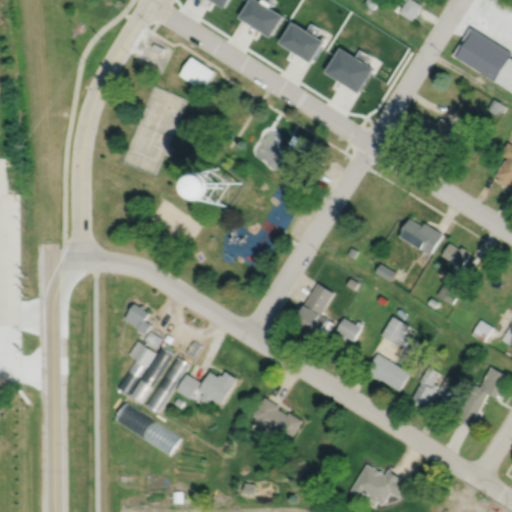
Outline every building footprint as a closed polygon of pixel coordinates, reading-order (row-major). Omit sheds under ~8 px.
[(209,0),(224,9),(229,0),(209,0)] [(256,0),(250,0),(238,18),(270,38),(284,16),(269,7),(274,0),(270,0),(270,1),(268,0),(261,0),(260,2),(256,0)] [(365,0),(363,4),(373,10),(379,0),(365,0)] [(413,0),(407,0),(399,12),(412,20),(422,5),(413,0)] [(511,7),(500,0),(491,0),(482,15),(511,33),(511,7)] [(292,22),(279,43),(311,63),(324,42),(316,37),(319,32),(312,28),(314,25),(311,24),(307,31),(292,22)] [(511,52),(470,27),(453,55),(511,91),(511,58),(510,57),(511,54),(511,52)] [(341,48),(325,73),(359,94),(375,69),(367,64),(370,60),(361,54),(363,52),(360,50),(356,57),(341,48)] [(214,70),(209,67),(203,63),(191,55),(179,74),(202,89),(214,70)] [(494,99),(488,109),(495,114),(498,110),(502,113),(506,106),(494,99)] [(427,117),(418,132),(443,147),(455,127),(441,118),(437,124),(427,117)] [(306,142),(305,143),(304,144),(301,149),(288,142),(292,136),(292,135),(293,134),(306,142)] [(511,145),(508,143),(501,154),(507,158),(496,176),(499,178),(497,181),(507,187),(509,184),(511,186),(511,145)] [(245,201),(260,193),(250,175),(234,183),(245,201)] [(409,216),(399,234),(431,253),(443,232),(425,221),(422,225),(409,216)] [(449,241),(441,254),(455,263),(452,268),(458,271),(469,253),(465,251),(467,248),(461,245),(459,248),(449,241)] [(351,246),(347,254),(353,257),(357,250),(351,246)] [(380,262),(375,271),(390,280),(396,271),(380,262)] [(350,277),(346,284),(354,289),(358,282),(350,277)] [(446,279),(437,293),(452,303),(461,288),(446,279)] [(317,281),(292,323),(302,329),(302,328),(316,337),(327,318),(320,314),(334,291),(317,281)] [(381,294),(377,300),(384,304),(388,298),(381,294)] [(431,296),(428,302),(435,307),(439,301),(431,296)] [(133,302),(123,317),(136,326),(136,327),(144,333),(150,324),(143,319),(148,312),(133,302)] [(393,315),(381,333),(397,343),(398,342),(404,346),(409,337),(404,333),(409,325),(393,315)] [(344,316),(336,329),(343,333),(341,337),(344,339),(347,335),(353,339),(361,327),(344,316)] [(480,318),(471,333),(483,341),(486,336),(492,326),(480,318)] [(486,336),(496,333),(501,324),(497,321),(494,327),(492,326),(486,336)] [(511,322),(502,338),(508,342),(511,334),(511,322)] [(150,330),(144,339),(155,347),(161,338),(150,330)] [(146,365),(155,352),(137,340),(128,353),(134,358),(146,365)] [(193,340),(186,352),(193,356),(200,344),(193,340)] [(161,345),(129,394),(141,402),(173,353),(161,345)] [(377,352),(367,369),(400,389),(410,372),(377,352)] [(176,355),(144,404),(158,412),(189,363),(176,355)] [(134,358),(116,386),(127,393),(146,365),(134,358)] [(429,365),(420,380),(421,381),(412,396),(417,399),(414,403),(421,406),(423,402),(428,405),(437,389),(436,389),(438,385),(434,382),(440,372),(429,365)] [(490,365),(480,386),(474,383),(456,418),(471,426),(488,392),(496,396),(498,394),(501,396),(505,389),(502,387),(508,375),(490,365)] [(209,370),(198,389),(203,393),(200,397),(207,401),(210,396),(220,403),(236,377),(225,370),(222,375),(219,373),(217,376),(209,370)] [(186,372),(176,389),(190,398),(200,381),(186,372)] [(446,376),(437,391),(448,397),(457,382),(446,376)] [(264,396),(252,415),(255,417),(254,419),(265,426),(262,431),(274,438),(276,434),(288,441),(302,420),(288,412),(287,414),(277,408),(279,406),(264,396)] [(173,403),(180,407),(183,401),(176,397),(173,403)] [(125,401),(114,419),(169,454),(181,437),(125,401)] [(366,463),(350,490),(360,496),(363,492),(369,495),(368,496),(369,497),(367,502),(373,506),(376,501),(377,502),(377,501),(383,504),(391,492),(399,497),(408,482),(401,479),(402,477),(388,468),(384,474),(382,473),(382,471),(373,466),(373,467),(366,463)] [(244,482),(242,493),(254,494),(255,484),(244,482)] [(171,491),(171,502),(182,502),(182,491),(171,491)]
